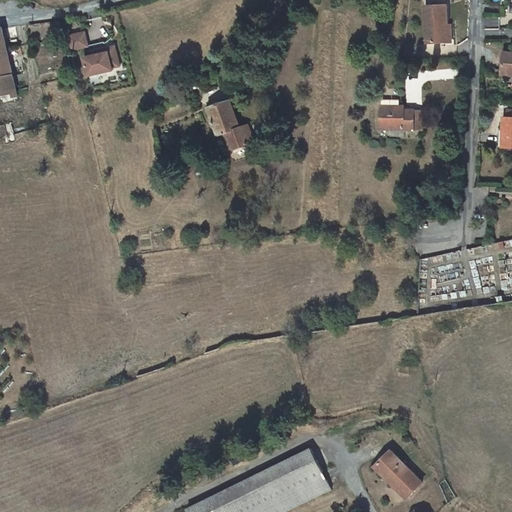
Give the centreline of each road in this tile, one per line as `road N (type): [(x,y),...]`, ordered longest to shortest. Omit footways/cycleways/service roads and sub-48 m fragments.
road 1 (track): [(172,511),(316,441),(331,447),(372,511)]
road 2 (unclassified): [(475,0),(466,233)]
